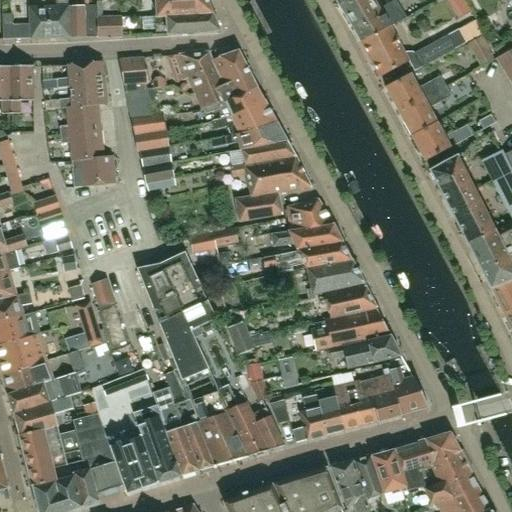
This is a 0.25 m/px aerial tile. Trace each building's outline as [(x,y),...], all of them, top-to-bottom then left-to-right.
[(29,25),(13,25),(13,14),(2,15),(3,26),(2,26),(2,40),(31,39),(70,38),(69,7),(69,5),(68,5),(68,0),(56,0),(56,6),(29,7),(29,25)] [(155,0),(156,15),(212,12),(207,0),(155,0)] [(335,0),(341,8),(354,0),(335,0)] [(380,9),(374,0),(354,0),(341,8),(354,30),(384,15),(380,9)] [(407,18),(406,17),(410,15),(422,8),(419,3),(403,12),(395,0),(394,0),(380,9),(384,15),(354,30),(361,43),(391,27),(390,26),(407,18)] [(85,6),(69,7),(70,38),(85,37),(85,6)] [(98,37),(98,18),(97,18),(97,6),(85,6),(85,37),(98,37)] [(156,17),(154,17),(156,35),(220,31),(212,12),(156,15),(156,17)] [(98,18),(98,37),(123,36),(122,17),(98,18)] [(391,27),(361,43),(380,77),(409,61),(391,27)] [(418,70),(455,49),(466,43),(459,30),(414,54),(416,57),(412,59),(418,70)] [(480,66),(493,58),(481,36),(468,44),(480,66)] [(511,49),(497,58),(503,69),(511,63),(511,49)] [(201,109),(216,106),(225,103),(256,87),(238,51),(212,60),(222,84),(194,94),(201,109)] [(194,94),(222,84),(212,60),(208,52),(173,55),(182,80),(187,79),(194,94)] [(124,87),(145,85),(149,84),(143,57),(119,59),(124,87)] [(70,87),(105,83),(102,61),(67,65),(69,78),(56,79),(57,88),(70,87)] [(511,63),(503,69),(509,80),(511,79),(511,63)] [(3,114),(11,114),(10,66),(0,66),(0,101),(3,101),(3,114)] [(10,66),(11,114),(20,113),(20,101),(34,101),(33,66),(10,66)] [(399,113),(446,87),(440,77),(418,88),(410,74),(385,87),(399,113)] [(66,108),(98,105),(107,104),(105,83),(70,87),(71,99),(58,100),(59,109),(66,108)] [(231,116),(264,100),(256,87),(225,103),(216,106),(201,109),(202,109),(204,114),(209,113),(218,110),(220,119),(229,117),(231,116)] [(451,97),(446,87),(399,113),(412,137),(437,123),(429,109),(451,97)] [(147,90),(126,93),(126,97),(128,108),(150,104),(147,90)] [(227,126),(230,136),(236,135),(275,121),(264,100),(231,116),(229,117),(220,119),(212,122),(215,130),(227,126)] [(60,136),(101,132),(98,105),(66,108),(68,126),(59,127),(60,136)] [(153,116),(152,116),(130,119),(134,135),(134,136),(166,131),(163,115),(153,116)] [(483,131),(489,127),(494,124),(489,115),(478,122),(483,131)] [(226,145),(238,142),(239,149),(286,140),(275,121),(236,135),(230,136),(224,137),(226,145)] [(425,161),(472,136),(472,135),(467,126),(467,125),(445,137),(437,123),(412,137),(425,161)] [(169,145),(166,130),(166,131),(134,136),(137,149),(169,145)] [(92,158),(103,157),(101,132),(60,136),(61,144),(70,143),(72,164),(92,163),(92,158)] [(0,153),(4,166),(15,163),(9,140),(0,142),(0,153)] [(231,166),(245,164),(295,156),(286,140),(239,149),(240,150),(228,152),(231,166)] [(142,168),(143,167),(172,163),(169,145),(137,149),(138,152),(139,152),(142,168)] [(511,215),(511,172),(501,151),(483,160),(511,215)] [(92,163),(72,164),(73,169),(82,168),(84,187),(115,184),(112,156),(103,157),(92,158),(92,163)] [(245,164),(231,166),(233,172),(234,178),(239,177),(245,176),(246,178),(246,180),(247,184),(248,188),(250,196),(242,197),(234,198),(237,210),(240,222),(259,219),(278,217),(283,216),(279,194),(311,188),(302,171),(299,164),(295,156),(245,164)] [(449,208),(476,193),(457,156),(430,170),(449,208)] [(7,178),(19,175),(15,163),(4,166),(7,178)] [(174,179),(172,163),(143,167),(145,180),(147,184),(174,179)] [(19,175),(7,178),(12,195),(24,192),(19,175)] [(476,193),(449,208),(468,246),(495,232),(476,193)] [(0,226),(1,226),(0,223),(0,208),(13,205),(9,195),(0,197),(0,226)] [(37,215),(60,208),(56,196),(33,203),(37,215)] [(290,232),(333,224),(317,199),(287,207),(290,232)] [(54,239),(69,235),(67,230),(60,208),(37,215),(45,242),(54,239)] [(511,223),(495,232),(505,250),(510,247),(511,250),(511,251),(507,254),(511,264),(511,223)] [(274,247),(294,244),(296,249),(341,239),(333,224),(290,232),(272,234),(274,247)] [(213,233),(216,248),(238,244),(235,229),(213,233)] [(3,241),(1,234),(0,230),(0,253),(14,249),(26,246),(22,235),(3,241)] [(250,230),(236,235),(243,253),(257,248),(250,230)] [(511,264),(507,254),(505,250),(495,232),(468,246),(494,296),(511,286),(511,264)] [(217,249),(216,248),(213,233),(190,238),(193,254),(217,249)] [(69,235),(54,239),(58,252),(73,249),(69,235)] [(307,272),(350,258),(341,239),(296,249),(296,250),(296,251),(299,257),(282,260),(284,272),(305,268),(307,272)] [(20,268),(17,261),(14,249),(0,253),(0,273),(10,270),(11,270),(20,268)] [(214,315),(204,293),(185,253),(160,264),(137,269),(177,369),(180,376),(191,405),(192,404),(195,409),(194,409),(199,422),(226,412),(225,411),(226,411),(218,390),(209,369),(191,330),(216,319),(214,315)] [(66,272),(78,270),(75,255),(63,257),(66,272)] [(307,272),(312,294),(363,283),(351,259),(350,258),(307,272)] [(215,280),(213,267),(197,270),(200,283),(202,282),(203,288),(216,285),(215,280)] [(18,296),(11,270),(10,270),(0,273),(0,300),(19,296),(21,295),(18,296)] [(132,270),(124,273),(141,318),(150,314),(132,270)] [(116,302),(108,279),(107,279),(92,284),(100,307),(116,302)] [(73,301),(84,298),(81,286),(69,289),(73,301)] [(204,293),(214,315),(227,312),(222,298),(233,295),(231,286),(220,289),(204,293)] [(365,286),(325,295),(330,318),(376,308),(365,286)] [(507,322),(511,319),(511,286),(494,296),(507,322)] [(0,320),(25,315),(22,306),(19,296),(0,300),(0,320)] [(76,306),(80,321),(94,317),(90,303),(76,306)] [(130,343),(117,306),(99,312),(112,350),(130,343)] [(377,310),(326,320),(327,327),(306,332),(310,351),(332,347),(342,345),(367,339),(389,335),(377,310)] [(35,312),(25,315),(0,320),(0,345),(29,337),(28,337),(31,336),(36,335),(41,333),(35,312)] [(80,321),(84,334),(97,330),(94,317),(80,321)] [(229,328),(234,341),(248,335),(243,323),(229,328)] [(101,344),(97,330),(84,334),(87,347),(101,344)] [(0,370),(1,375),(44,362),(40,348),(36,335),(31,336),(28,337),(29,337),(0,345),(0,370)] [(239,354),(254,348),(248,335),(234,341),(239,354)] [(342,345),(344,357),(345,357),(348,369),(373,363),(385,361),(386,364),(403,359),(401,356),(391,336),(368,342),(367,339),(342,345)] [(331,360),(344,357),(342,345),(332,347),(332,348),(328,348),(331,360)] [(117,352),(123,366),(136,360),(131,346),(117,352)] [(83,364),(79,354),(78,351),(70,354),(76,371),(85,368),(83,364)] [(387,369),(402,415),(428,407),(413,377),(412,377),(403,359),(386,364),(387,369)] [(48,361),(44,362),(1,375),(7,395),(54,379),(48,361)] [(244,366),(249,384),(264,380),(259,364),(244,366)] [(144,369),(135,372),(139,383),(148,380),(144,369)] [(164,375),(167,382),(172,397),(172,398),(183,427),(196,422),(196,423),(199,422),(194,409),(195,409),(192,404),(191,405),(180,376),(177,369),(164,375)] [(379,421),(402,415),(387,369),(382,370),(384,376),(363,381),(368,401),(374,400),(379,421)] [(135,372),(127,376),(131,386),(139,383),(135,372)] [(50,402),(70,396),(73,395),(71,389),(72,389),(68,374),(54,379),(7,395),(13,413),(50,402)] [(127,376),(118,379),(122,389),(131,386),(127,376)] [(118,379),(110,382),(114,393),(122,389),(118,379)] [(264,380),(249,384),(258,402),(269,399),(264,380)] [(356,403),(362,425),(379,421),(374,400),(368,401),(363,381),(361,382),(360,380),(346,384),(351,405),(356,403)] [(110,382),(101,386),(105,396),(114,393),(110,382)] [(362,425),(356,403),(351,405),(346,384),(333,387),(335,396),(344,430),(362,425)] [(247,402),(237,406),(228,385),(218,390),(226,411),(244,457),(267,451),(253,414),(247,402)] [(315,392),(315,394),(315,395),(317,395),(328,435),(344,430),(335,396),(326,399),(324,389),(315,392)] [(292,431),(295,443),(328,435),(317,395),(315,395),(315,394),(307,396),(306,393),(299,396),(304,411),(298,414),(302,428),(292,431)] [(70,396),(50,402),(13,413),(20,436),(22,444),(58,435),(56,428),(53,414),(73,409),(70,396)] [(200,470),(183,427),(172,398),(163,401),(158,403),(160,410),(161,414),(181,475),(200,470)] [(277,423),(289,420),(288,415),(284,400),(271,405),(277,423)] [(133,414),(142,436),(158,481),(159,482),(181,475),(161,414),(160,410),(160,411),(158,406),(133,414)] [(253,414),(267,451),(284,446),(266,408),(253,414)] [(205,434),(216,460),(244,457),(226,411),(225,411),(226,412),(199,422),(204,435),(205,434)] [(124,486),(110,446),(98,415),(76,420),(73,421),(75,431),(80,449),(83,462),(77,463),(78,465),(81,465),(82,471),(90,469),(96,495),(124,486)] [(183,427),(200,470),(216,460),(205,434),(204,435),(199,422),(196,423),(196,422),(183,427)] [(64,453),(80,449),(75,431),(58,435),(22,444),(33,485),(67,477),(69,471),(64,453)] [(430,466),(461,453),(453,437),(453,435),(446,433),(446,434),(426,440),(433,457),(427,460),(430,466)] [(395,450),(405,487),(406,487),(407,491),(425,485),(420,470),(430,466),(427,460),(433,457),(426,440),(395,450)] [(77,463),(83,462),(80,449),(64,453),(69,471),(67,477),(33,485),(39,511),(68,511),(98,502),(96,495),(90,469),(82,471),(81,465),(78,465),(77,463)] [(405,487),(395,450),(370,456),(380,494),(383,493),(387,503),(404,498),(401,488),(405,487)] [(461,453),(430,466),(438,483),(423,489),(430,505),(437,504),(436,502),(434,498),(454,493),(452,488),(475,481),(466,462),(468,461),(463,452),(461,453)] [(355,460),(366,500),(377,497),(381,496),(380,494),(370,456),(355,460)] [(0,489),(8,488),(1,460),(0,457),(0,489)] [(370,511),(366,500),(355,460),(330,467),(346,508),(347,511),(344,511),(370,511)] [(271,485),(285,511),(334,511),(342,508),(326,468),(271,485)] [(486,511),(491,510),(475,481),(452,488),(454,493),(434,498),(436,502),(437,504),(440,511),(486,511)] [(285,511),(271,485),(225,501),(224,505),(227,511),(285,511)] [(381,511),(377,497),(366,500),(370,511),(381,511)]
